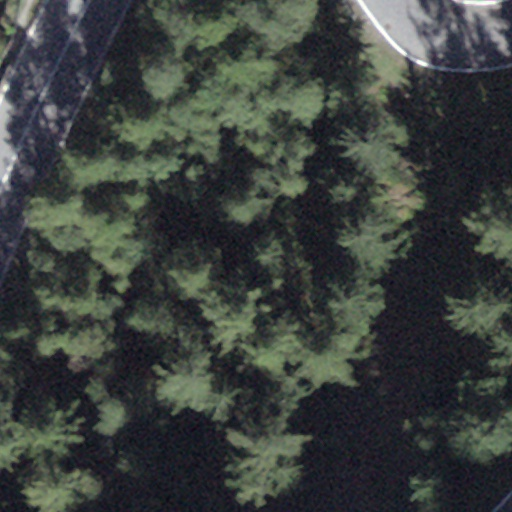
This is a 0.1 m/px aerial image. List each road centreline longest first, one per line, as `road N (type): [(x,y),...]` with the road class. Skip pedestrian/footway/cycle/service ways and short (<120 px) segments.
road 1 (secondary): [(0,192),(90,0)]
road 2 (tertiary): [(397,0),(443,36),(511,33)]
